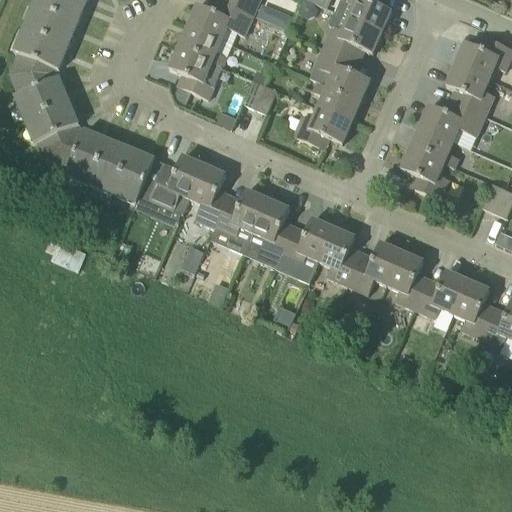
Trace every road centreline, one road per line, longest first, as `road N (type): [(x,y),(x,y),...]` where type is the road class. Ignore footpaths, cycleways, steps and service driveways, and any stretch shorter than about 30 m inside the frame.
road 1 (residential): [(355,204),(156,119),(136,101),(138,48),(164,0)]
road 2 (residential): [(434,1),(355,204)]
road 3 (residential): [(511,271),(355,204)]
